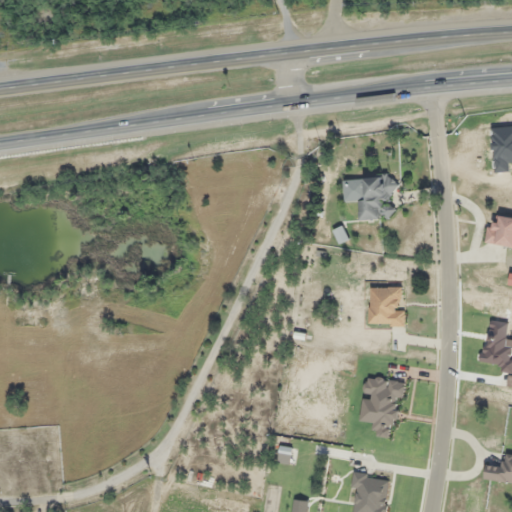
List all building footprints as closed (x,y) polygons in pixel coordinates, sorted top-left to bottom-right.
[(357,177),(360,220),(395,217),(392,175),(357,177)] [(488,223),(485,242),(511,246),(511,216),(499,215),(497,224),(488,223)] [(405,286),(369,286),(369,326),(405,326),(405,286)] [(511,483),(511,453),(506,453),(505,463),(487,461),(485,480),(511,483)] [(350,491),(358,492),(355,511),(386,511),(391,476),(352,471),(350,491)]
